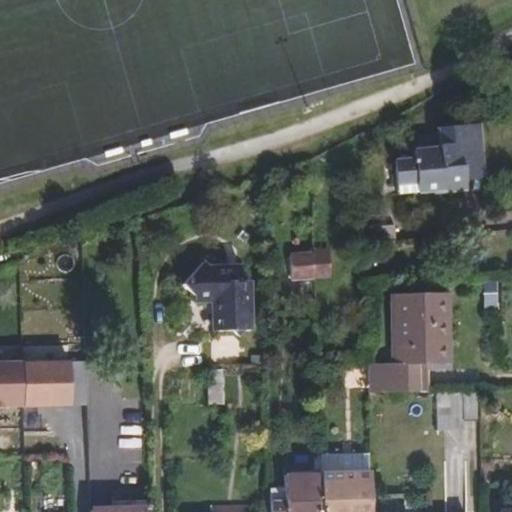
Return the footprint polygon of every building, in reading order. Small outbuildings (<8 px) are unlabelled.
[(475,176),(471,124),(452,126),(457,178),(475,176)] [(457,178),(452,126),(425,128),(426,144),(404,146),(404,156),(385,157),(387,183),(388,183),(389,192),(457,186),(457,178)] [(387,222),(357,224),(359,243),(388,241),(387,222)] [(321,279),(321,248),(309,248),(309,279),(321,279)] [(303,277),(303,252),(281,253),(282,278),(303,277)] [(187,294),(206,293),(210,298),(212,308),(206,309),(207,328),(225,328),(232,334),(237,328),(243,327),(243,280),(235,279),(234,264),(204,265),(196,260),(175,281),(187,294)] [(486,305),(486,283),(474,284),(474,306),(486,305)] [(187,298),(205,298),(206,309),(212,308),(210,298),(206,293),(187,294),(187,298)] [(73,307),(73,294),(56,294),(56,307),(73,307)] [(360,360),(361,394),(410,393),(409,360),(438,360),(437,312),(390,313),(391,332),(386,332),(386,349),(391,349),(391,359),(360,360)] [(358,391),(358,365),(335,366),(335,391),(358,391)] [(0,410),(87,409),(86,367),(0,368),(0,410)] [(218,405),(217,369),(201,369),(201,405),(218,405)] [(472,420),(471,392),(429,392),(429,428),(455,428),(455,420),(472,420)] [(362,473),(362,456),(311,456),(311,474),(362,473)] [(362,473),(311,474),(311,476),(311,511),(362,511),(362,498),(362,473)] [(311,511),(311,476),(273,476),(273,489),(262,489),(262,511),(311,511)] [(145,511),(146,500),(109,501),(109,511),(145,511)]
